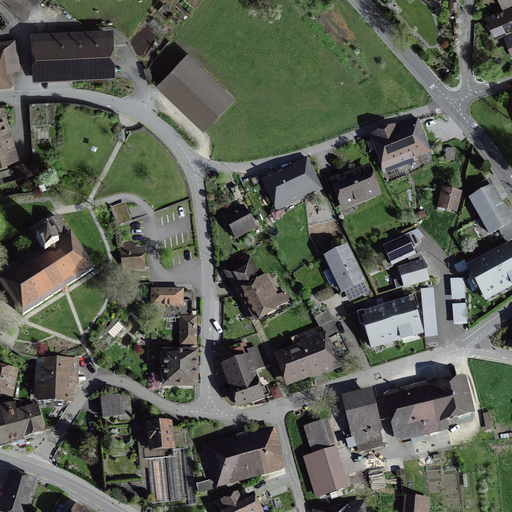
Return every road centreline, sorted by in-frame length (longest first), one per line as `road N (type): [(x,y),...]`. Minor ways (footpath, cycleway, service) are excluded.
road 1 (residential): [(451,104),(309,152),(196,167)]
road 2 (residential): [(196,167),(206,414)]
road 3 (residential): [(206,414),(176,412),(117,380),(102,381),(35,473)]
road 4 (residential): [(0,100),(70,96),(135,111),(196,167)]
road 5 (residential): [(274,410),(460,350)]
road 6 (residential): [(451,104),(357,0)]
